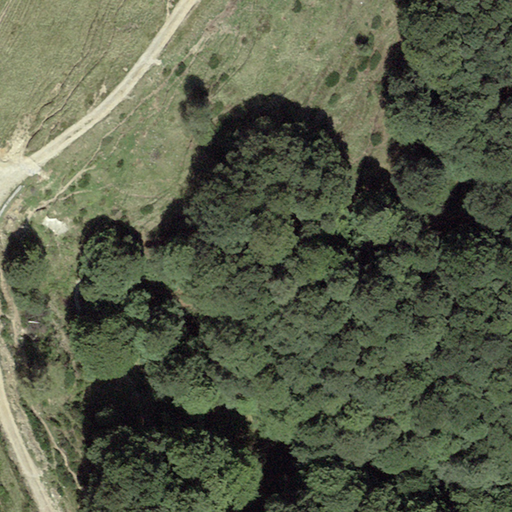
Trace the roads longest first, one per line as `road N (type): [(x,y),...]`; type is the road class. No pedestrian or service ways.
road 1 (track): [(0,166),(118,75),(177,0)]
road 2 (track): [(52,511),(0,390)]
